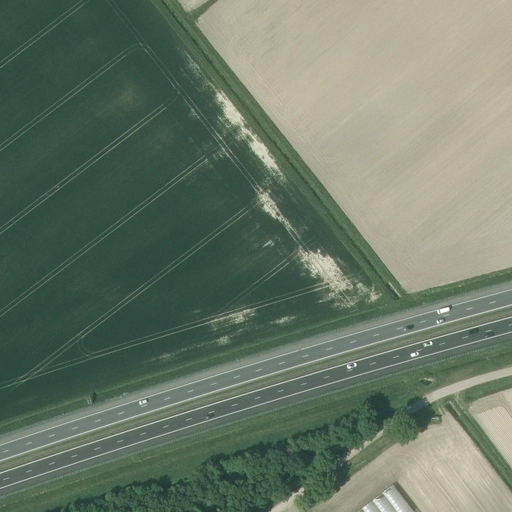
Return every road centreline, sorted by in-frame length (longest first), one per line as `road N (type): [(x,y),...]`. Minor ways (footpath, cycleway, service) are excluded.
road 1 (motorway): [(511,298),(0,456)]
road 2 (motorway): [(0,483),(511,326)]
road 3 (track): [(402,291),(169,0)]
road 4 (track): [(431,398),(274,511)]
